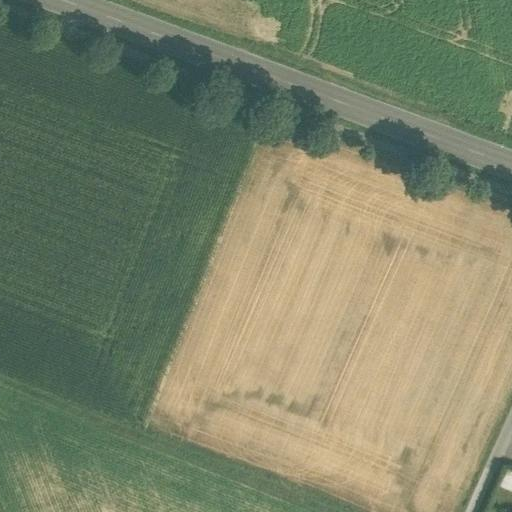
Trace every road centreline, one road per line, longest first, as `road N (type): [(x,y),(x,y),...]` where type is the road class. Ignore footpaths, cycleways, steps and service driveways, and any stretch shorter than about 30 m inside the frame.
road 1 (secondary): [(511,165),(60,0)]
road 2 (track): [(0,387),(330,511)]
